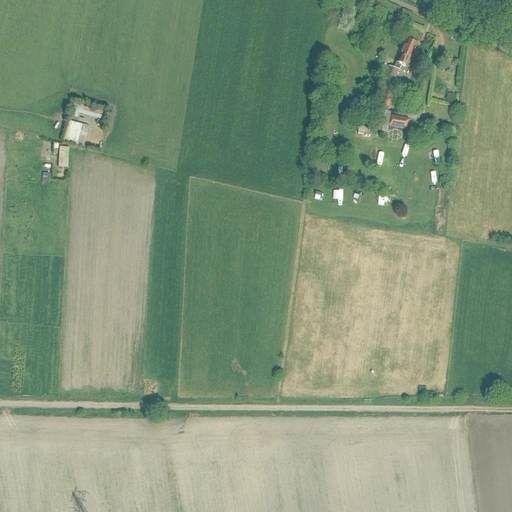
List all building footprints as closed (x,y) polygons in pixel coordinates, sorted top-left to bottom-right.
[(401,51),(397,62),(394,69),(388,67),(387,69),(379,86),(386,89),(379,105),(389,109),(395,93),(391,91),(401,66),(409,69),(418,47),(406,42),(402,51),(401,51)] [(81,112),(105,118),(106,114),(83,108),(81,112)] [(387,113),(378,112),(375,132),(384,134),(387,113)] [(391,117),(388,128),(406,131),(409,120),(391,117)] [(81,149),(87,130),(69,125),(63,144),(81,149)] [(325,125),(322,133),(331,136),(333,127),(325,125)] [(358,134),(370,136),(371,130),(359,127),(358,134)] [(318,148),(326,150),(328,142),(320,140),(318,148)] [(52,181),(64,181),(65,151),(57,151),(57,162),(53,162),(52,181)] [(378,160),(378,169),(388,170),(388,160),(378,160)]
